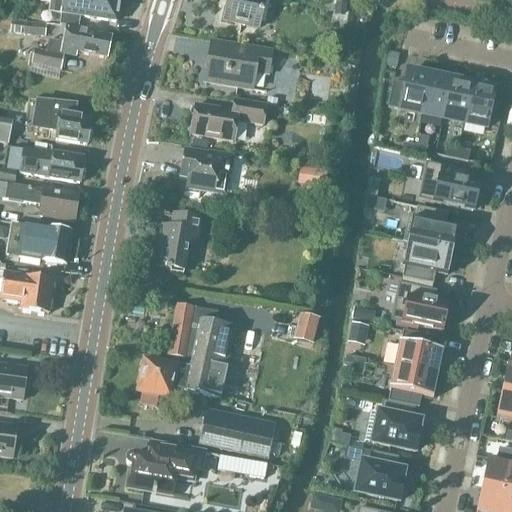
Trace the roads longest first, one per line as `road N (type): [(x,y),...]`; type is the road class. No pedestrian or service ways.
road 1 (tertiary): [(63,511),(129,128),(165,0)]
road 2 (residential): [(488,306),(444,511)]
